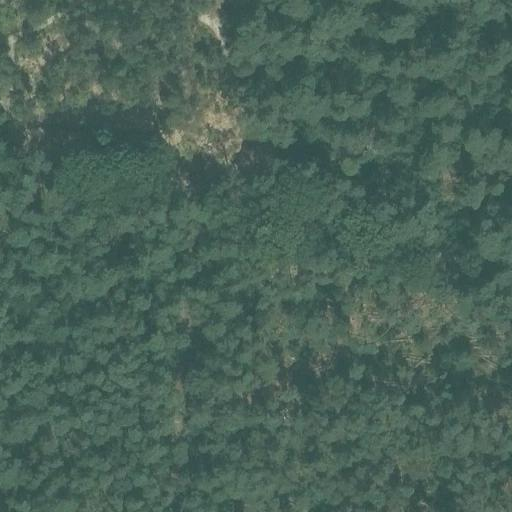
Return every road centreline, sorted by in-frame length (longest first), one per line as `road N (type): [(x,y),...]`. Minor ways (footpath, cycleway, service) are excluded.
road 1 (track): [(511,281),(446,267),(400,241),(299,215)]
road 2 (track): [(0,144),(113,161),(206,191)]
